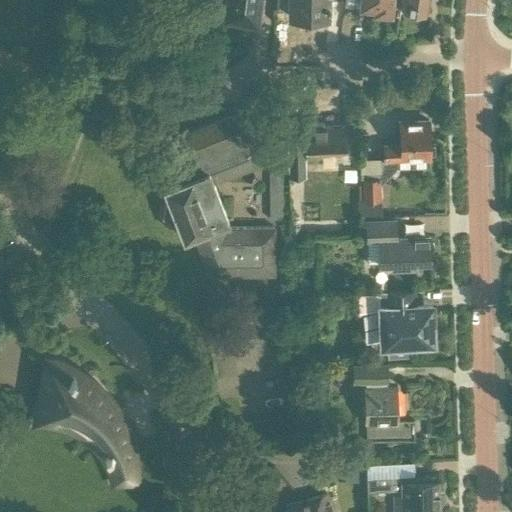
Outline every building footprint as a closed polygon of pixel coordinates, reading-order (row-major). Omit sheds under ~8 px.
[(226,0),(224,16),(256,20),(258,0),(226,0)] [(289,0),(289,15),(332,16),(331,0),(289,0)] [(359,0),(359,5),(374,7),(373,11),(394,13),(394,6),(401,7),(402,0),(359,0)] [(402,0),(401,7),(401,8),(427,11),(428,0),(402,0)] [(163,214),(160,216),(161,218),(163,217),(173,225),(177,223),(183,237),(193,233),(210,275),(274,274),(274,226),(228,227),(226,221),(228,220),(213,182),(268,160),(271,160),(271,217),(270,217),(270,218),(283,218),(282,160),(274,160),(267,142),(256,146),(242,111),(160,142),(175,181),(163,186),(169,201),(164,203),(163,214)] [(384,166),(380,176),(380,184),(397,166),(430,165),(428,119),(399,120),(400,143),(383,144),(384,166)] [(312,126),(308,126),(308,136),(309,158),(322,157),(322,159),(331,158),(331,157),(345,156),(344,125),(326,126),(323,122),(316,122),(312,126)] [(304,138),(288,138),(289,175),(305,175),(304,138)] [(364,198),(361,198),(362,216),(381,215),(379,177),(363,177),(364,198)] [(395,218),(365,219),(366,238),(378,237),(379,262),(391,262),(391,268),(417,267),(417,261),(429,261),(428,235),(395,236),(395,218)] [(359,230),(359,221),(345,222),(345,231),(359,230)] [(415,289),(379,290),(380,344),(387,344),(387,357),(411,356),(411,343),(433,342),(432,302),(415,303),(415,289)] [(46,357),(37,412),(49,414),(51,415),(53,412),(73,424),(76,419),(90,427),(91,427),(88,431),(90,432),(100,441),(110,438),(122,479),(120,479),(120,481),(123,481),(123,477),(133,477),(134,480),(135,480),(135,479),(136,477),(136,476),(136,474),(136,472),(136,469),(135,467),(135,466),(135,464),(135,462),(135,460),(134,458),(134,455),(134,453),(133,451),(133,447),(132,444),(131,442),(131,440),(130,437),(129,435),(128,432),(127,430),(126,427),(125,425),(124,423),(123,421),(118,411),(116,408),(114,405),(111,401),(105,393),(98,386),(94,383),(89,379),(81,373),(76,370),(72,368),(67,365),(62,363),(56,361),(53,359),(49,358),(46,357)] [(386,361),(353,362),(354,380),(365,379),(365,386),(366,440),(415,439),(414,418),(396,418),(395,385),(380,385),(380,379),(386,379),(386,361)] [(413,461),(365,463),(366,490),(401,489),(402,511),(438,511),(437,479),(413,480),(413,461)] [(326,494),(286,504),(287,511),(329,511),(333,511),(330,501),(329,502),(326,494)]
